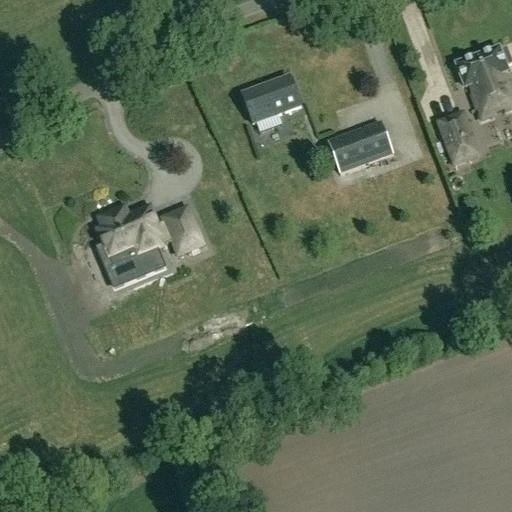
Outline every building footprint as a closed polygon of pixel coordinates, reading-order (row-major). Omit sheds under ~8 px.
[(500,53),(500,52),(457,68),(466,89),(471,87),(475,96),(472,97),(482,122),(511,110),(511,92),(509,84),(506,85),(502,75),(508,73),(506,68),(511,65),(511,63),(507,50),(500,53)] [(253,127),(300,110),(289,81),(243,98),(253,127)] [(478,158),(470,137),(482,133),(474,111),(450,120),(466,162),(478,158)] [(340,178),(393,158),(381,126),(328,146),(340,178)] [(179,259),(204,249),(188,212),(163,222),(164,225),(158,228),(151,211),(129,220),(125,210),(99,221),(103,231),(98,233),(110,261),(135,251),(139,260),(173,246),(179,259)]
